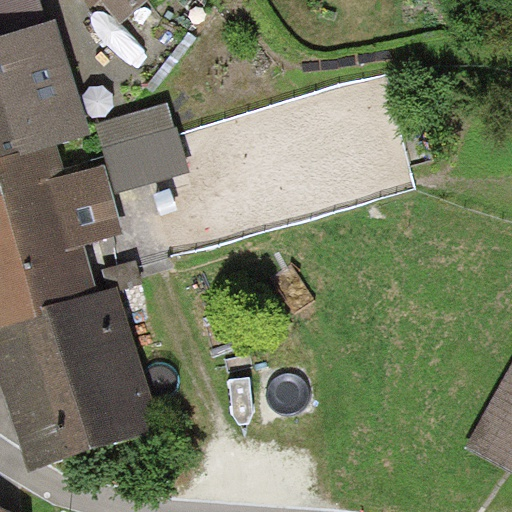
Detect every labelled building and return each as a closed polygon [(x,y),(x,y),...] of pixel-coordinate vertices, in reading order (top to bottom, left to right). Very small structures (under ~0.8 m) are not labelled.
[(0,0),(0,205),(4,204),(2,197),(69,175),(59,145),(92,135),(56,24),(50,26),(41,0),(0,0)] [(85,0),(94,9),(102,3),(123,26),(151,0),(85,0)] [(168,106),(96,128),(118,198),(189,177),(168,106)] [(104,167),(69,175),(2,197),(4,204),(0,205),(0,330),(41,318),(39,312),(99,294),(85,247),(120,234),(104,167)] [(41,318),(0,330),(0,389),(27,477),(164,435),(119,288),(99,294),(39,312),(41,318)] [(511,370),(469,449),(511,472),(511,370)]
